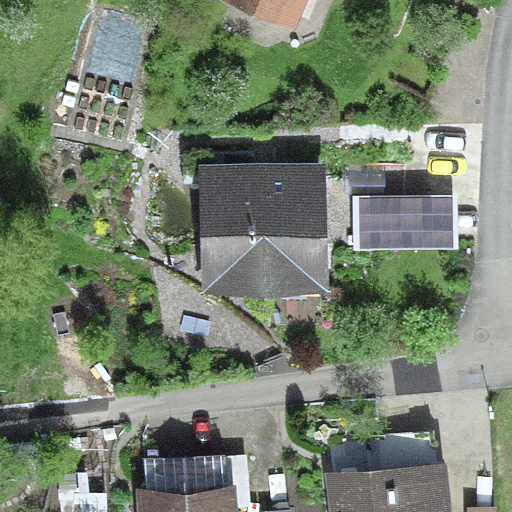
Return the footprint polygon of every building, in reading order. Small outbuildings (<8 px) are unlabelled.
[(226,0),(301,33),(315,0),(226,0)] [(330,172),(206,179),(212,288),(336,281),(330,172)] [(448,211),(367,211),(367,248),(448,248),(448,211)] [(463,511),(460,468),(331,479),(333,511),(463,511)] [(240,511),(239,492),(156,497),(156,511),(240,511)]
